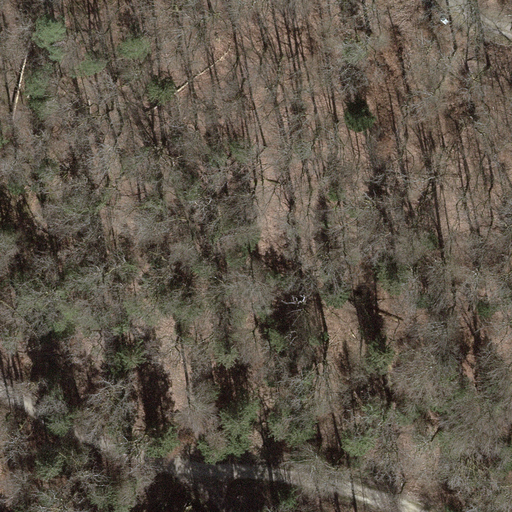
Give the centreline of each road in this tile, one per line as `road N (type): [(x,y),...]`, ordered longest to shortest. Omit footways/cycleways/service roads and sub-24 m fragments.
road 1 (track): [(421,511),(276,471),(150,463)]
road 2 (track): [(0,387),(150,463)]
